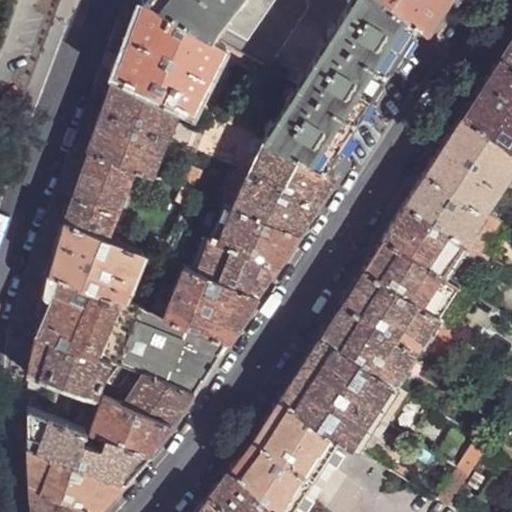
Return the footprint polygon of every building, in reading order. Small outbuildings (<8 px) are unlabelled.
[(141,0),(127,40),(115,72),(178,101),(188,105),(193,107),(220,55),(225,45),(143,0),(141,0)] [(143,0),(225,45),(243,55),(248,58),(279,75),(297,84),(262,139),(323,169),(334,152),(366,102),(397,53),(418,23),(390,1),(389,0),(143,0)] [(439,11),(446,0),(390,0),(390,1),(418,23),(427,30),(439,11)] [(511,39),(509,43),(502,56),(511,62),(511,39)] [(243,55),(225,45),(220,55),(238,65),(243,55)] [(469,105),(462,116),(511,147),(511,62),(502,56),(493,69),(469,105)] [(279,75),(248,58),(242,71),(272,88),(279,75)] [(107,95),(102,109),(165,137),(178,101),(115,72),(107,95)] [(188,105),(178,101),(165,137),(174,140),(188,105)] [(165,137),(102,109),(95,126),(87,149),(149,173),(151,174),(165,137)] [(232,110),(226,121),(255,135),(262,125),(232,110)] [(213,114),(212,116),(203,135),(197,151),(210,157),(236,168),(247,173),(262,139),(255,135),(226,121),(213,114)] [(444,143),(425,173),(485,212),(511,170),(511,147),(462,116),(444,143)] [(197,151),(203,135),(194,131),(187,146),(197,151)] [(323,169),(262,139),(247,173),(316,203),(323,192),(334,174),(323,169)] [(149,173),(87,149),(73,188),(62,218),(103,234),(128,179),(144,185),(145,184),(149,173)] [(210,157),(197,151),(181,186),(182,186),(193,191),(194,191),(210,157)] [(316,203),(247,173),(236,168),(222,202),(232,206),(297,232),(307,217),(316,203)] [(511,170),(485,212),(498,220),(511,198),(511,170)] [(178,195),(182,186),(181,186),(151,174),(149,173),(145,184),(178,195)] [(411,194),(406,203),(481,252),(500,222),(498,220),(485,212),(425,173),(411,194)] [(189,199),(193,191),(182,186),(178,195),(176,200),(186,204),(189,199)] [(195,201),(199,193),(194,191),(193,191),(189,199),(195,201)] [(444,276),(458,254),(482,270),(491,258),(481,252),(406,203),(394,221),(383,238),(444,276)] [(286,249),(297,232),(232,206),(220,234),(214,232),(212,236),(277,263),(286,249)] [(188,217),(182,214),(177,222),(185,225),(188,217)] [(122,299),(142,249),(103,234),(62,218),(54,248),(47,269),(117,297),(122,299)] [(185,225),(177,222),(167,243),(161,256),(170,260),(171,261),(187,226),(185,225)] [(267,278),(277,263),(212,236),(211,236),(199,271),(257,294),(267,278)] [(161,256),(167,243),(153,237),(147,251),(161,256)] [(364,267),(439,316),(452,324),(454,325),(462,314),(447,305),(459,287),(444,276),(383,238),(371,256),(364,267)] [(162,314),(185,266),(171,261),(170,260),(148,309),(162,314)] [(242,318),(257,294),(199,271),(185,266),(162,314),(228,341),(242,318)] [(351,286),(342,300),(417,349),(439,316),(364,267),(351,286)] [(42,308),(34,330),(88,352),(117,297),(47,269),(42,287),(43,291),(47,294),(42,308)] [(206,373),(228,341),(162,314),(148,309),(122,299),(117,297),(88,352),(108,360),(194,393),(206,373)] [(320,334),(395,382),(417,349),(342,300),(330,318),(320,334)] [(439,316),(417,349),(430,357),(452,324),(439,316)] [(95,394),(108,360),(88,352),(34,330),(26,373),(90,396),(93,397),(95,394)] [(300,365),(281,395),(339,433),(350,439),(355,442),(395,382),(320,334),(300,365)] [(181,409),(194,393),(108,360),(95,394),(102,397),(109,399),(111,393),(114,388),(129,393),(125,405),(171,423),(181,409)] [(395,382),(355,442),(368,450),(408,390),(395,382)] [(102,397),(95,394),(93,397),(90,396),(85,410),(79,426),(86,429),(89,430),(102,397)] [(312,474),(324,456),(337,464),(347,450),(334,441),(339,433),(281,395),(269,412),(254,436),(312,474)] [(158,438),(171,423),(125,405),(109,399),(102,397),(89,430),(96,433),(146,451),(158,438)] [(79,426),(85,410),(77,407),(74,409),(69,423),(79,426)] [(86,429),(79,426),(69,423),(26,408),(26,429),(26,445),(122,479),(134,465),(146,451),(96,433),(92,441),(83,437),(86,429)] [(281,511),(286,511),(291,505),(301,511),(305,511),(315,499),(301,490),(312,474),(254,436),(237,459),(232,465),(281,511)] [(460,465),(470,472),(489,442),(479,436),(460,465)] [(109,494),(122,479),(26,445),(28,467),(29,484),(97,509),(109,494)] [(220,481),(210,493),(229,511),(281,511),(232,465),(220,481)] [(460,465),(440,496),(450,503),(470,472),(460,465)] [(93,511),(97,509),(29,484),(32,511),(93,511)] [(198,509),(195,511),(229,511),(210,493),(198,509)]
